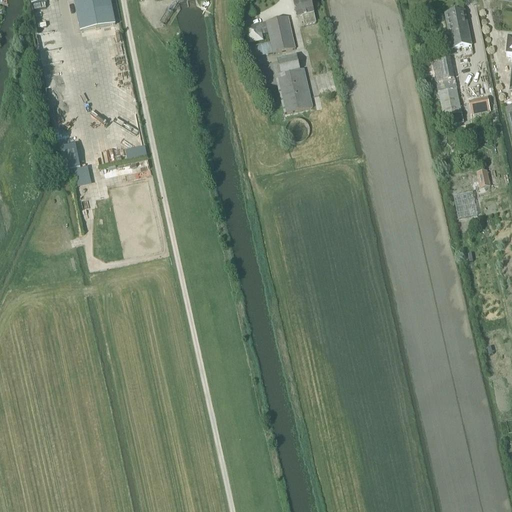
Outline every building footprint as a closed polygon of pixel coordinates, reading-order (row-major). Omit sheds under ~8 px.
[(72,0),(80,34),(115,27),(109,0),(72,0)] [(314,14),(310,0),(303,0),(293,3),(296,18),(302,17),(304,27),(316,24),(314,14)] [(452,51),(472,47),(464,12),(445,16),(452,51)] [(273,55),(295,50),(288,18),(265,23),(270,44),(251,48),(250,46),(243,47),(246,60),(273,54),(273,55)] [(249,45),(263,41),(259,26),(245,29),(249,45)] [(303,70),(299,71),(297,60),(261,68),(266,89),(277,87),(284,115),(312,109),(303,70)] [(456,91),(450,60),(428,65),(430,80),(431,80),(433,92),(441,91),(442,94),(456,91)] [(465,109),(460,110),(456,91),(442,94),(439,95),(445,127),(462,124),(461,119),(467,118),(465,109)] [(309,136),(309,132),(308,128),(307,125),(304,123),(301,121),(297,121),(294,121),(291,122),(288,125),(286,128),(285,131),(285,135),(286,138),(288,141),(291,143),(295,144),(298,144),(302,143),(305,142),(307,139),(309,136)] [(80,169),(75,146),(60,149),(65,173),(80,169)] [(480,190),(489,188),(486,173),(476,175),(480,190)]
